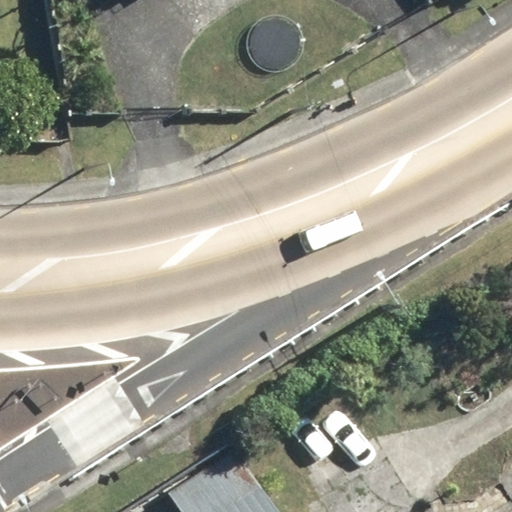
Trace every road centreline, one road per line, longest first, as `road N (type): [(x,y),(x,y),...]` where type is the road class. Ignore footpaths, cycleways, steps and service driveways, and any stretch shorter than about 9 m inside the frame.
road 1 (primary): [(493,136),(298,297),(0,485)]
road 2 (primary): [(0,295),(106,287),(196,266),(399,189),(493,136)]
